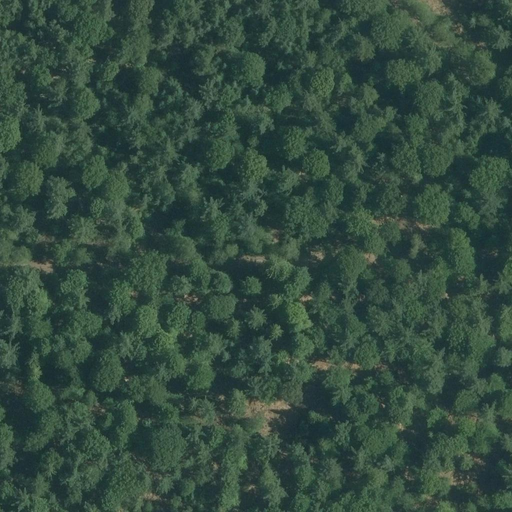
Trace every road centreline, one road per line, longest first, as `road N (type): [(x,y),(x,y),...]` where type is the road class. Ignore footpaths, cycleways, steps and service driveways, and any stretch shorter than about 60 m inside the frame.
road 1 (track): [(511,254),(0,270)]
road 2 (track): [(511,121),(387,0)]
